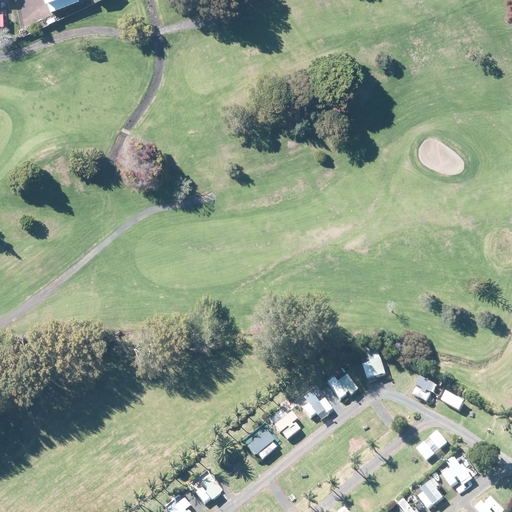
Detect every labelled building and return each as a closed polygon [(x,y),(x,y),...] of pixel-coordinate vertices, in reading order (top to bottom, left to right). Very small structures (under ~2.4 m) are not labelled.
[(47,11),(75,1),(74,0),(36,0),(38,4),(44,2),(47,11)] [(377,349),(367,352),(369,361),(362,363),(367,379),(385,373),(377,349)] [(358,389),(346,374),(338,380),(334,376),(327,381),(340,398),(349,391),(351,394),(358,389)] [(437,385),(420,376),(411,393),(427,402),(437,385)] [(445,390),(440,399),(458,409),(464,400),(445,390)] [(317,414),(321,420),(333,411),(324,398),(320,401),(313,391),(305,397),(309,403),(303,408),(310,419),(317,414)] [(292,411),(274,424),(286,440),(301,428),(295,420),(298,418),(292,411)] [(265,423),(243,440),(255,455),(273,441),(275,444),(279,441),(265,423)] [(416,448),(426,460),(447,442),(436,430),(416,448)] [(470,478),(454,457),(447,462),(450,467),(442,473),(453,487),(460,482),(462,484),(470,478)] [(208,470),(188,484),(203,505),(222,491),(208,470)] [(417,495),(427,508),(443,497),(436,488),(439,486),(434,479),(420,488),(422,492),(417,495)] [(508,502),(511,497),(511,487),(503,498),(508,502)] [(369,511),(376,506),(369,495),(362,500),(360,497),(352,502),(358,511),(369,511)] [(482,501),(474,507),(478,511),(506,511),(492,495),(483,503),(482,501)] [(169,509),(170,511),(190,511),(187,508),(190,505),(183,498),(169,509)] [(397,504),(403,511),(415,511),(404,498),(397,504)]
